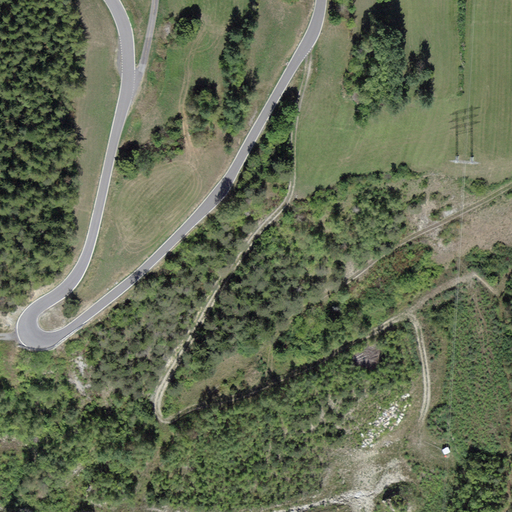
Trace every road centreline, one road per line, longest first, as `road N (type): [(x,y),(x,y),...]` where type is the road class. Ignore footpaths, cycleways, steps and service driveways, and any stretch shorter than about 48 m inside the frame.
road 1 (track): [(305,46),(293,185),(199,321),(167,380),(159,419),(167,426),(233,406),(338,358),(444,286),(474,275)]
road 2 (tertiary): [(321,0),(305,46),(218,192),(151,262),(55,337),(35,337),(28,320),(82,264),(128,80)]
road 3 (track): [(265,391),(284,335),(311,307),(410,237),(511,183)]
road 4 (track): [(398,316),(415,321),(420,335),(427,396),(418,434)]
